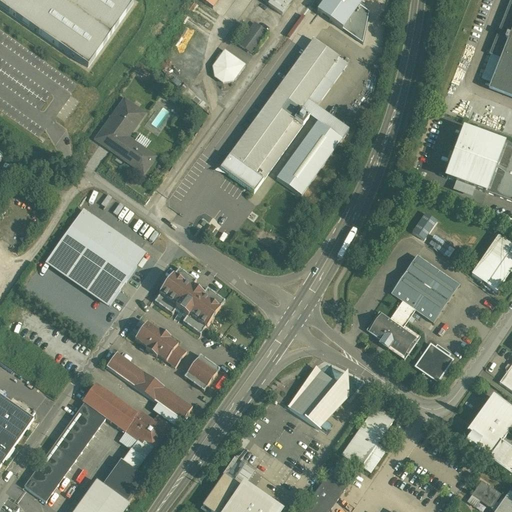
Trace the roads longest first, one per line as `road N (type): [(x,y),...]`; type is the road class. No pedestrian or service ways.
road 1 (residential): [(179,238),(87,173),(73,143),(157,16),(155,0)]
road 2 (residential): [(179,238),(0,488)]
road 3 (secondary): [(419,0),(382,151),(324,268)]
road 4 (residential): [(511,311),(452,398),(433,410),(328,343)]
road 5 (secondary): [(255,371),(156,511)]
